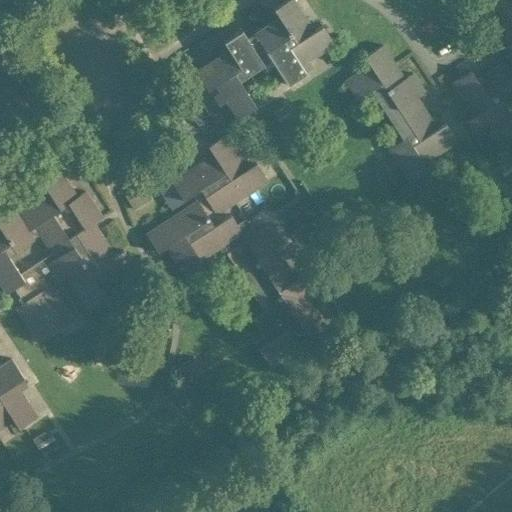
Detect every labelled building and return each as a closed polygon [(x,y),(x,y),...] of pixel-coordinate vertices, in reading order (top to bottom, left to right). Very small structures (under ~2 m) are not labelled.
[(287,85),(288,84),(305,73),(304,71),(311,66),(307,59),(333,42),(321,24),(313,30),(293,0),(285,0),(273,8),(279,17),(246,38),(241,29),(222,41),(228,49),(194,71),(206,89),(211,86),(215,93),(212,95),(218,104),(225,100),(236,117),(254,106),(238,80),(270,59),(287,85)] [(465,122),(476,139),(477,140),(511,117),(501,100),(511,92),(511,43),(502,50),(508,58),(475,79),(470,71),(452,83),(474,116),(465,122)] [(382,44),(365,55),(364,56),(369,65),(344,81),(356,100),(373,88),(404,137),(387,148),(410,183),(428,171),(423,163),(456,141),(445,123),(436,129),(415,97),(424,91),(412,73),(404,78),(382,44)] [(283,120),(286,126),(298,118),(292,109),(288,111),(285,105),(273,113),(279,122),(283,120)] [(145,233),(156,250),(157,252),(165,247),(187,280),(205,268),(200,260),(223,245),(227,252),(225,253),(263,312),(252,319),(263,336),(253,342),(270,367),(299,348),(289,333),(300,326),(305,335),(324,323),(308,297),(316,292),(304,273),(296,279),(275,247),(284,242),(272,223),(255,234),(250,226),(241,232),(230,214),(221,220),(216,213),(267,180),(255,162),(247,167),(225,134),(207,146),(213,154),(171,181),(183,200),(192,193),(197,200),(145,233)] [(500,172),(506,182),(511,178),(511,156),(500,164),(504,170),(500,172)] [(477,170),(465,177),(471,187),(476,184),(478,188),(480,190),(491,183),(490,181),(485,173),(481,175),(477,170)] [(15,307),(38,342),(73,319),(55,292),(63,287),(59,280),(67,276),(88,309),(107,298),(101,289),(135,268),(123,249),(114,255),(94,222),(102,217),(85,191),(77,196),(60,171),(42,183),(47,191),(16,211),(10,203),(0,209),(0,282),(6,292),(13,287),(23,302),(15,307)] [(175,368),(186,385),(204,374),(192,356),(175,368)] [(0,426),(13,419),(18,427),(36,415),(20,390),(26,386),(21,377),(23,376),(11,358),(0,364),(0,426)] [(45,431),(33,439),(38,449),(42,446),(46,452),(58,445),(52,435),(48,437),(45,431)]
